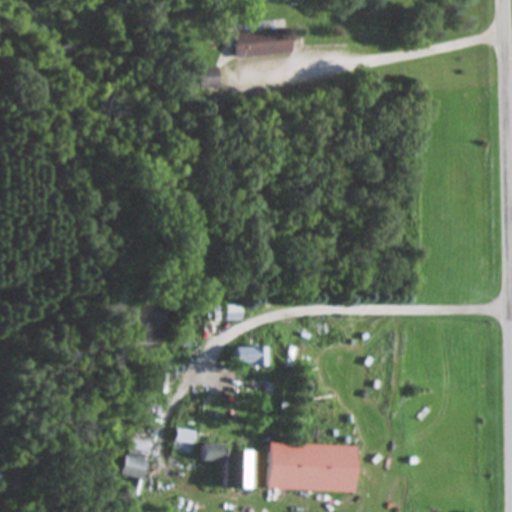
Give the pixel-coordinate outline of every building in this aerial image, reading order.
[(233,34),(236,59),(292,53),(289,28),(233,34)] [(218,88),(216,68),(197,69),(198,89),(218,88)] [(241,305),(223,305),(223,321),(241,321),(241,305)] [(265,367),(265,349),(234,349),(234,367),(265,367)] [(160,398),(151,395),(144,413),(153,416),(160,398)] [(174,443),(192,445),(193,432),(175,430),(174,443)] [(138,498),(151,437),(130,432),(120,477),(128,479),(125,495),(138,498)] [(355,447),(268,444),(266,491),(354,494),(355,447)] [(249,490),(249,452),(223,451),(223,445),(201,445),(200,462),(222,462),(222,489),(249,490)]
